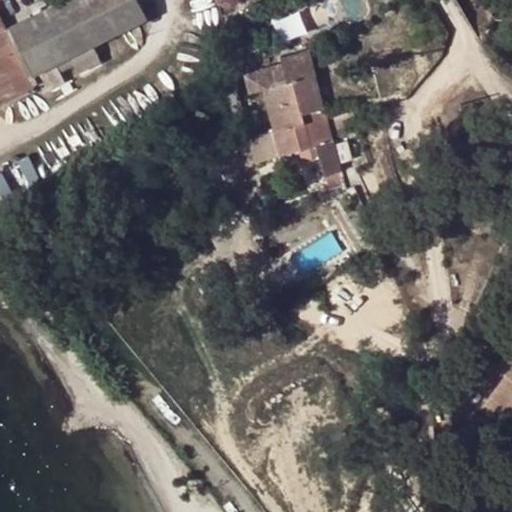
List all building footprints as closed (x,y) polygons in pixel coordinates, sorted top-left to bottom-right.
[(92,44),(146,18),(137,0),(67,0),(6,30),(0,16),(0,97),(4,105),(40,87),(42,92),(64,81),(59,71),(74,64),(78,73),(101,62),(92,44)] [(279,64),(244,74),(250,93),(262,90),(314,76),(307,50),(278,58),(279,64)] [(262,90),(272,131),(304,122),(302,116),(322,110),(314,76),(262,90)] [(304,122),(324,117),(322,110),(302,116),(304,122)] [(347,192),(346,189),(333,146),(324,117),(304,122),(272,131),(248,137),(254,162),(309,149),(311,160),(317,159),(324,188),(340,185),(342,193),(347,192)] [(176,133),(151,146),(160,161),(184,147),(176,133)] [(511,351),(500,368),(506,373),(485,402),(511,423),(511,351)]
